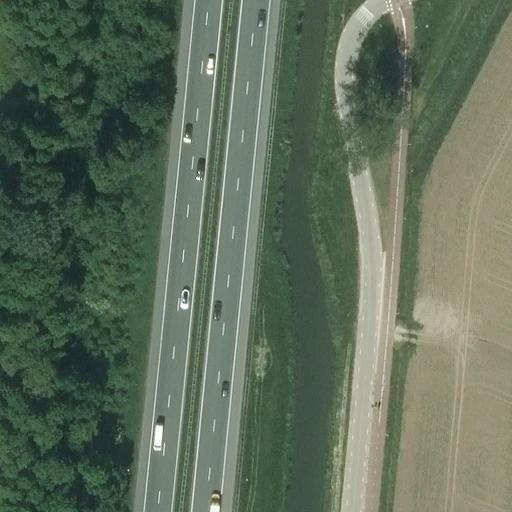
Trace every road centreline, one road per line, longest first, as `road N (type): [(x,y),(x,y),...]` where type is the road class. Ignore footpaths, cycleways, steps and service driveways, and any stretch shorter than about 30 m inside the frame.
road 1 (unclassified): [(352,511),(372,259),(343,63),(357,22),(395,0)]
road 2 (motorway): [(207,0),(156,511)]
road 3 (motorway): [(204,511),(253,0)]
